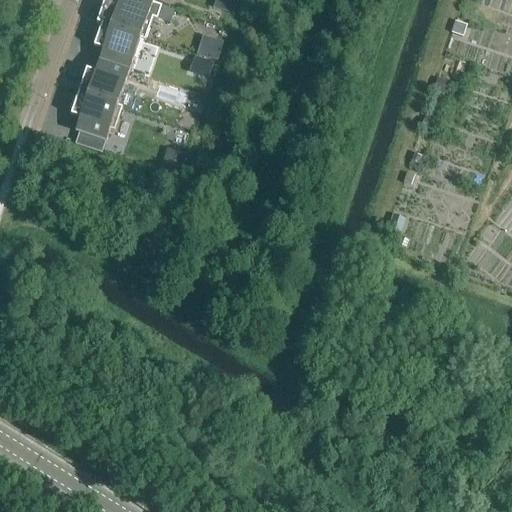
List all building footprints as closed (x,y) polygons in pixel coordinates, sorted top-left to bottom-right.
[(106,3),(98,26),(105,28),(146,42),(153,20),(157,22),(162,9),(144,3),(134,0),(123,0),(121,8),(106,3)] [(134,0),(144,3),(162,9),(162,8),(153,5),(154,0),(134,0)] [(217,0),(215,6),(230,11),(235,12),(239,0),(217,0)] [(464,39),(467,28),(455,24),(452,35),(464,39)] [(102,29),(94,50),(106,54),(102,65),(109,68),(129,75),(141,41),(145,43),(146,42),(105,28),(98,26),(97,27),(102,29)] [(203,37),(195,75),(215,79),(223,41),(203,37)] [(87,73),(79,96),(122,111),(123,110),(118,108),(129,75),(109,68),(102,65),(98,77),(87,73)] [(167,87),(147,81),(144,89),(164,96),(167,87)] [(446,96),(450,85),(438,81),(434,92),(446,96)] [(115,134),(122,111),(79,96),(71,119),(82,123),(78,135),(106,144),(110,132),(115,134)] [(181,177),(187,158),(167,151),(161,171),(181,177)] [(418,166),(421,158),(413,155),(412,155),(409,163),(411,164),(418,166)] [(418,178),(407,175),(404,184),(415,188),(418,178)] [(402,235),(406,222),(393,218),(388,231),(402,235)]
